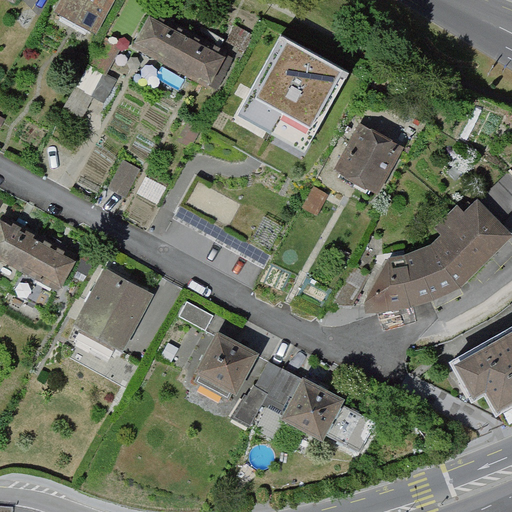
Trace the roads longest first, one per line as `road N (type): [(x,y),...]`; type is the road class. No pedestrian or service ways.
road 1 (residential): [(0,171),(314,343),(394,344),(445,328),(511,277)]
road 2 (primary): [(511,457),(361,511)]
